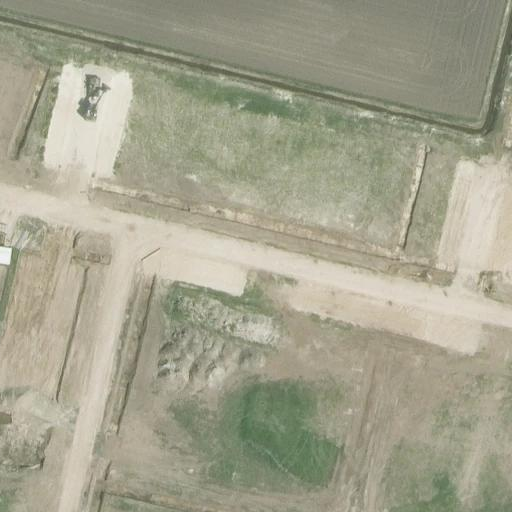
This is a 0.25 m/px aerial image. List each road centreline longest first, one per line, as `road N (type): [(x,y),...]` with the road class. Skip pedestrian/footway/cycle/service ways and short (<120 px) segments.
road 1 (residential): [(511,318),(135,228)]
road 2 (residential): [(135,228),(66,511)]
road 3 (residential): [(135,228),(0,195)]
